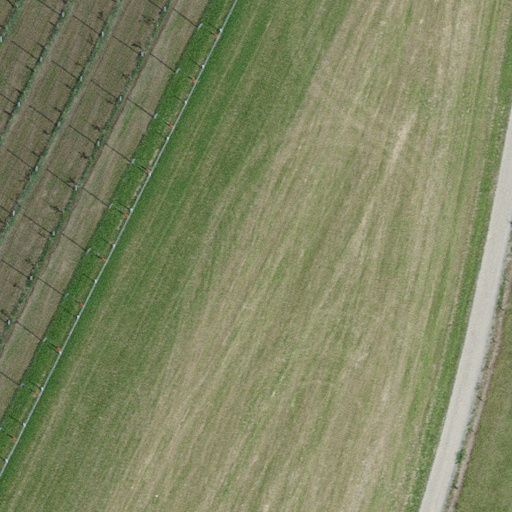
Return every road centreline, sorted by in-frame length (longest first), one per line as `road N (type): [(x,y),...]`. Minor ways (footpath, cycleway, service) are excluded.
road 1 (motorway): [(511,62),(0,220)]
road 2 (motorway): [(78,511),(511,388)]
road 3 (track): [(424,511),(461,397),(511,156)]
